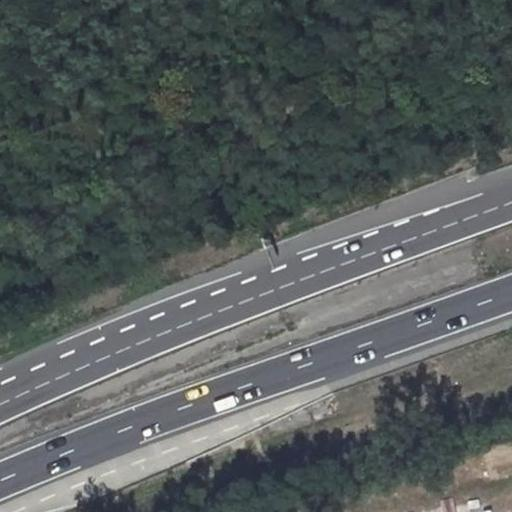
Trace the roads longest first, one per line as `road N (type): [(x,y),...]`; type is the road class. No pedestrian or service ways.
road 1 (motorway): [(511,204),(130,348),(0,407)]
road 2 (motorway): [(0,478),(511,290)]
